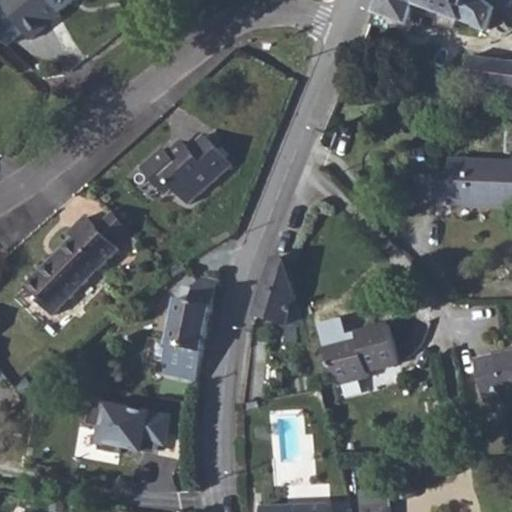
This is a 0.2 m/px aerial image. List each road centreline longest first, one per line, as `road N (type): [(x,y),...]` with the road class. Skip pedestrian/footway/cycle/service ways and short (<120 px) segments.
road 1 (tertiary): [(222,511),(216,407),(244,269),(346,30)]
road 2 (residential): [(0,194),(87,137),(206,35),(248,15),(294,11),(346,30)]
road 3 (unknown): [(294,151),(464,329)]
